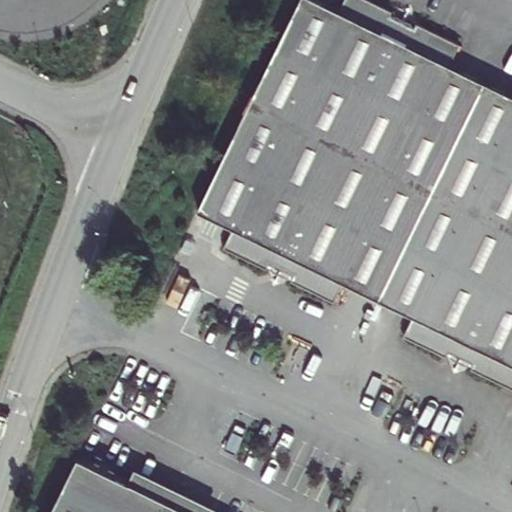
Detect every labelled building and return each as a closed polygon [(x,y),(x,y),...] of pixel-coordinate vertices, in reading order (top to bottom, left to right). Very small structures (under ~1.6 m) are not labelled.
[(436,187),(486,81),(452,65),(459,43),(417,23),(414,29),(390,17),(392,10),(370,0),(345,0),(341,10),(322,0),(300,0),(254,97),(199,209),(235,226),(226,247),(266,267),(269,260),(296,273),(293,280),(336,300),(345,279),(382,298),(436,187)] [(511,93),(486,81),(436,187),(511,226),(511,93)] [(511,226),(436,187),(382,298),(414,314),(405,335),(448,356),(451,349),(475,360),(472,367),(511,388),(511,226)] [(51,511),(194,511),(130,481),(79,456),(51,511)] [(194,511),(215,511),(218,507),(136,467),(130,481),(194,511)]
